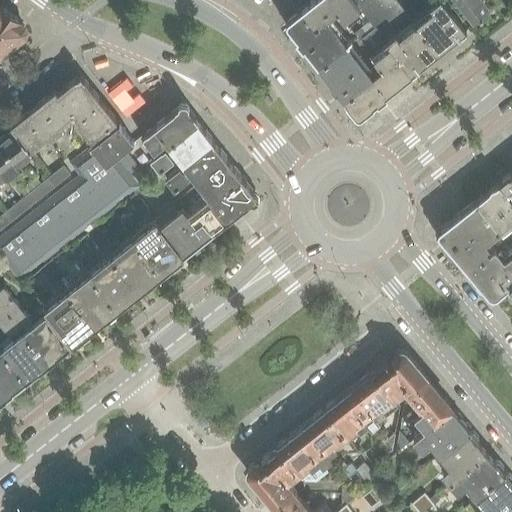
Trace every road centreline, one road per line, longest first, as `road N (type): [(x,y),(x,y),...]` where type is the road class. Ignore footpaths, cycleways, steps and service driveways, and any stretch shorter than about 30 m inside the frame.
road 1 (secondary): [(79,21),(190,70),(305,180)]
road 2 (secondary): [(363,250),(511,430)]
road 3 (secondary): [(337,157),(263,61),(178,0)]
road 4 (secondary): [(511,369),(389,227)]
road 5 (residential): [(236,511),(124,378)]
road 6 (tertiary): [(0,478),(124,378)]
road 7 (tertiary): [(124,378),(234,294)]
